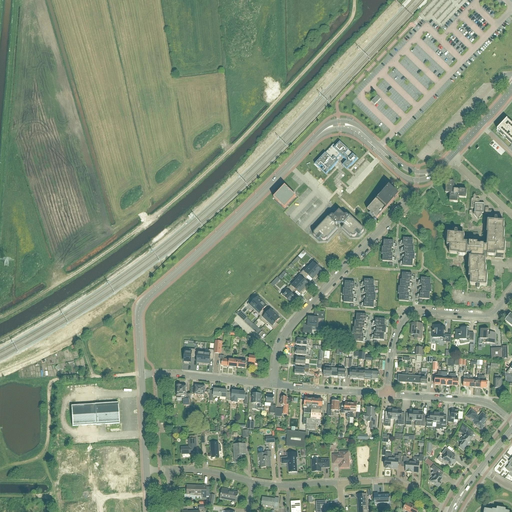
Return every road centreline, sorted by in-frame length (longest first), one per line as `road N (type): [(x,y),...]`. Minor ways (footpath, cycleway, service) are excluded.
road 1 (tertiary): [(141,375),(140,303),(323,131)]
road 2 (track): [(354,0),(349,22),(232,149),(148,222)]
road 3 (residential): [(272,384),(287,330),(410,198)]
road 4 (track): [(0,207),(16,0)]
road 5 (residential): [(386,394),(396,330),(407,315),(489,316),(511,290)]
road 6 (track): [(80,342),(92,376),(50,384),(46,446),(38,458),(0,469)]
road 7 (track): [(148,222),(0,318)]
road 8 (tertiary): [(323,131),(350,131),(409,179),(430,177),(443,164)]
road 9 (tertiary): [(443,164),(408,170),(347,121),(323,131)]
road 10 (unclassified): [(272,384),(141,375)]
road 11 (unclassified): [(511,420),(485,402),(386,394)]
